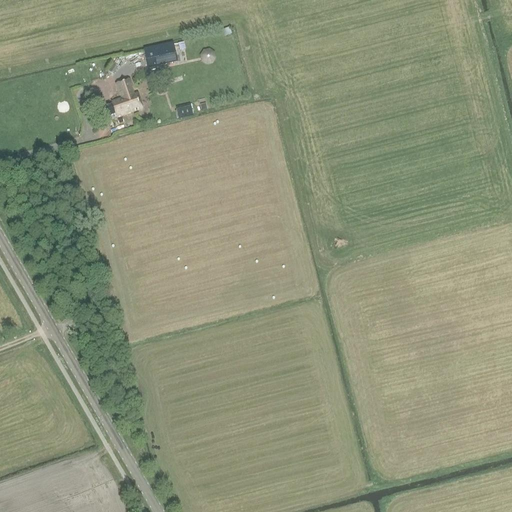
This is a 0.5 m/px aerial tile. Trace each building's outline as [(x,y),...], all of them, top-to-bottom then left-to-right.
[(172,44),(144,51),(148,68),(176,62),(172,44)] [(204,64),(217,61),(214,49),(201,52),(204,64)] [(110,62),(107,68),(114,72),(117,66),(110,62)] [(115,85),(120,100),(112,103),(113,106),(102,110),(105,118),(109,117),(110,120),(143,109),(138,94),(135,95),(129,80),(115,85)] [(176,109),(179,120),(193,117),(190,105),(176,109)]
